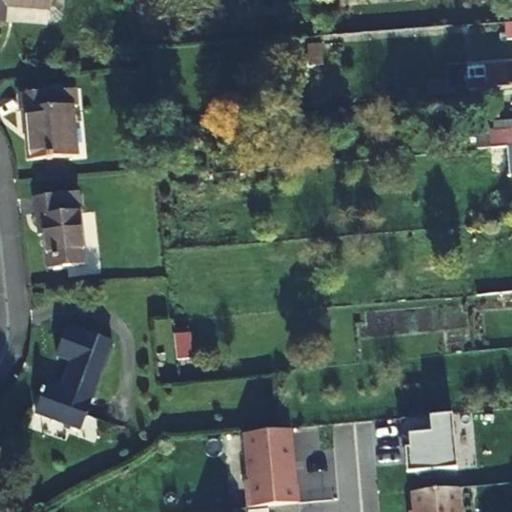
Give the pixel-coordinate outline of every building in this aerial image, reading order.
[(472,93),(511,89),(511,67),(486,69),(487,80),(476,81),(475,69),(468,70),(470,94),(472,93)] [(31,110),(35,160),(79,156),(74,104),(82,103),(81,88),(23,94),(24,110),(31,110)] [(511,132),(489,134),(491,151),(511,148),(511,132)] [(491,151),(489,134),(476,135),(477,152),(491,151)] [(55,269),(89,266),(81,193),(42,198),(45,218),(49,217),(55,269)] [(87,434),(117,343),(71,325),(61,356),(75,361),(65,394),(48,389),(40,417),(87,434)] [(171,340),(174,364),(191,363),(190,339),(171,340)] [(451,417),(401,420),(402,434),(409,440),(409,449),(405,449),(407,472),(456,468),(451,417)] [(250,508),(298,503),(290,431),(242,436),(250,508)] [(412,511),(458,511),(456,490),(410,494),(412,511)]
